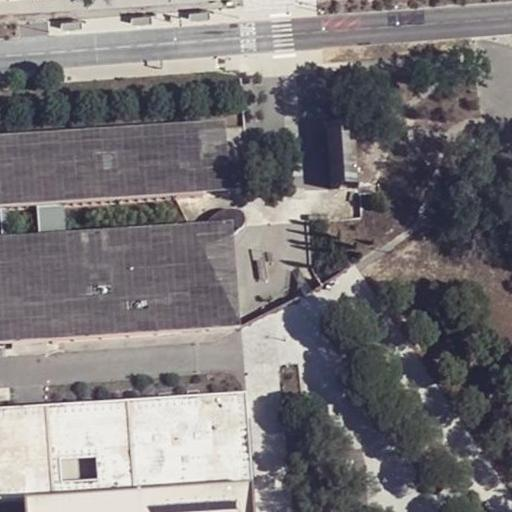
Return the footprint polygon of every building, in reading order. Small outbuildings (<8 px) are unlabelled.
[(353,125),(324,126),(327,188),(356,187),(353,125)] [(223,128),(0,143),(0,156),(199,141),(204,199),(228,196),(223,128)] [(0,349),(239,332),(219,292),(217,288),(204,263),(196,246),(188,230),(65,237),(62,210),(177,201),(204,199),(199,141),(0,156),(0,349)] [(208,223),(205,231),(209,240),(217,242),(229,240),(237,235),(243,227),(243,217),(236,212),(226,212),(216,215),(208,223)] [(230,227),(188,230),(217,288),(239,332),(230,227)] [(250,511),(248,466),(243,396),(0,412),(0,505),(20,505),(20,511),(250,511)]
